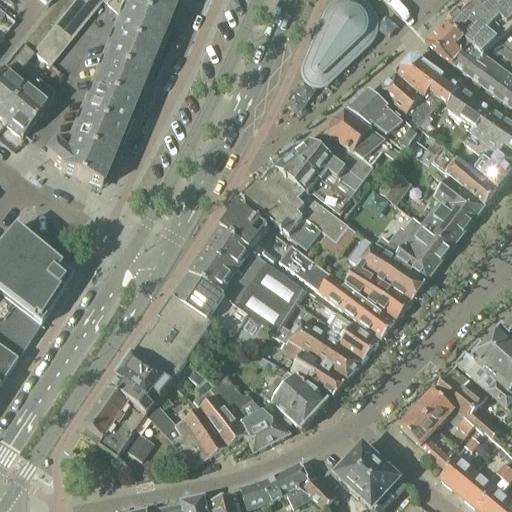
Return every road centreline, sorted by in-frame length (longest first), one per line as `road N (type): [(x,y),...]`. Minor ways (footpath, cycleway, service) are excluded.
road 1 (secondary): [(154,278),(226,146),(291,0)]
road 2 (residential): [(70,511),(304,459),(352,426)]
road 3 (secondary): [(255,0),(129,262)]
road 4 (secondary): [(4,511),(154,278)]
road 5 (residential): [(217,0),(102,240)]
road 6 (secondary): [(129,262),(0,462)]
road 7 (residential): [(511,259),(352,426)]
road 8 (residential): [(352,426),(450,511)]
